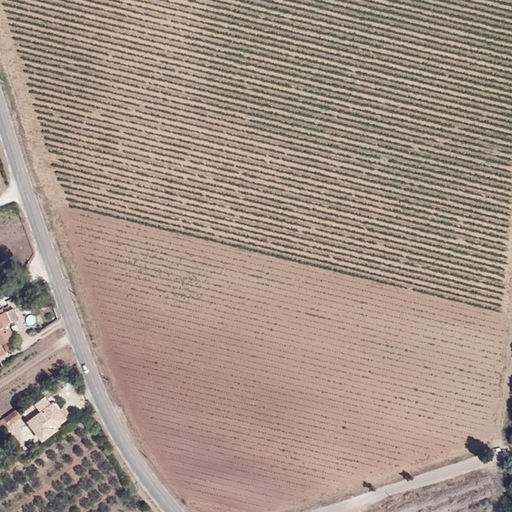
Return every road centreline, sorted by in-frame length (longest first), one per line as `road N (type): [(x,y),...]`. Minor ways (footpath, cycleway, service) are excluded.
road 1 (tertiary): [(81,331),(118,430),(177,511)]
road 2 (residential): [(324,511),(511,452)]
